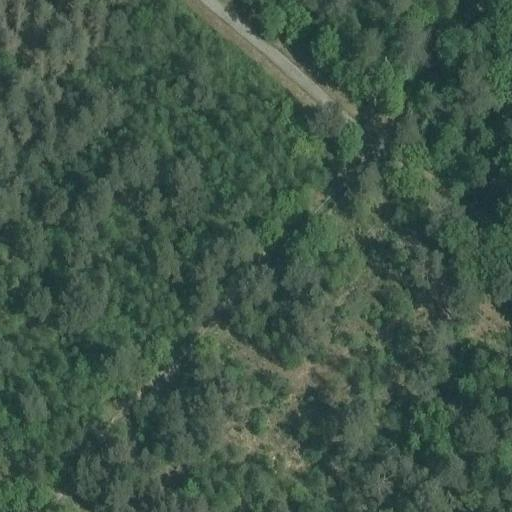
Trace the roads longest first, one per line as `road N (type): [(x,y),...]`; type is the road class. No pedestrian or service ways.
road 1 (track): [(511,0),(35,511)]
road 2 (track): [(209,0),(511,268)]
